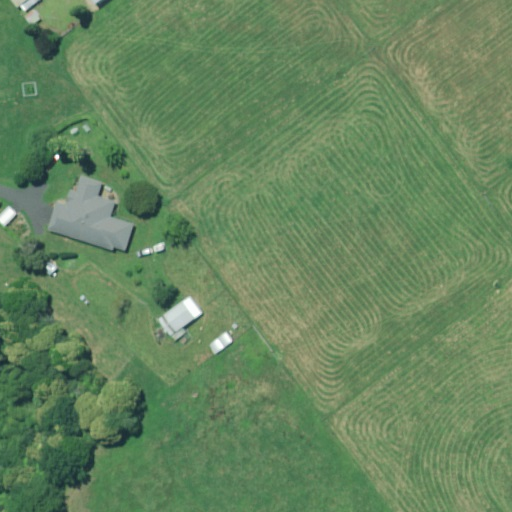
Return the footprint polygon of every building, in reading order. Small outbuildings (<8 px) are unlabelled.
[(13,0),(21,10),(24,7),(28,13),(45,0),(13,0)] [(124,0),(102,0),(111,10),(124,0)] [(44,19),(38,11),(28,18),(34,27),(44,19)] [(61,201),(51,232),(117,254),(119,248),(129,251),(137,226),(113,218),(118,203),(101,198),(105,184),(86,178),(81,194),(75,192),(71,204),(61,201)] [(21,215),(12,206),(0,218),(0,221),(8,229),(21,215)] [(206,313),(194,298),(163,321),(179,343),(190,335),(185,329),(206,313)]
